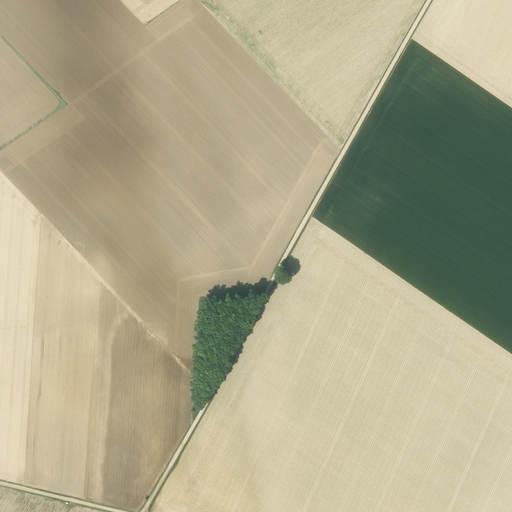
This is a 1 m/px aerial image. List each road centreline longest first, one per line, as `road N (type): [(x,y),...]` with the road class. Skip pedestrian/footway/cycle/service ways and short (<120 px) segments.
road 1 (track): [(428,0),(142,511)]
road 2 (unclassified): [(122,511),(0,481)]
